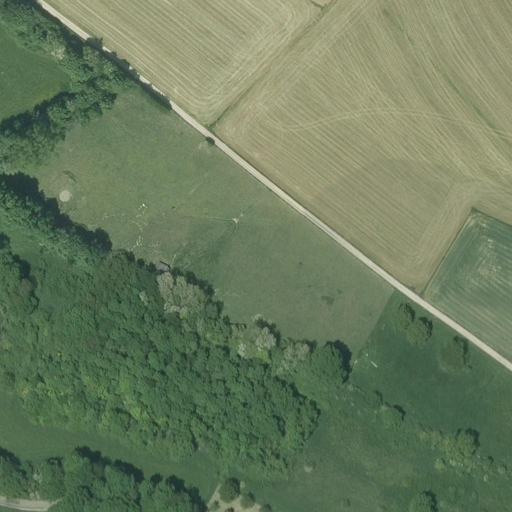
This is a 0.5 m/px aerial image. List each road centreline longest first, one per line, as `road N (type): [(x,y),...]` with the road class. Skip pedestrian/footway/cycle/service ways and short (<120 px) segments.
road 1 (track): [(511,368),(37,0)]
road 2 (tertiary): [(123,511),(0,500)]
